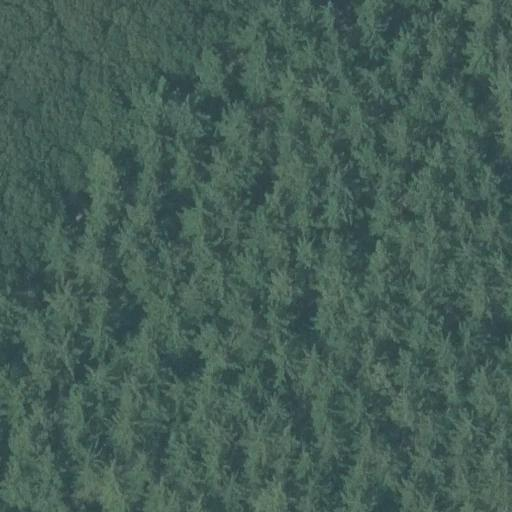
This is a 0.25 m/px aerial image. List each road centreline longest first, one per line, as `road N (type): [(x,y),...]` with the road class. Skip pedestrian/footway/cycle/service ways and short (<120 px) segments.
road 1 (track): [(418,0),(214,74),(178,99),(95,0)]
road 2 (track): [(178,99),(0,306)]
